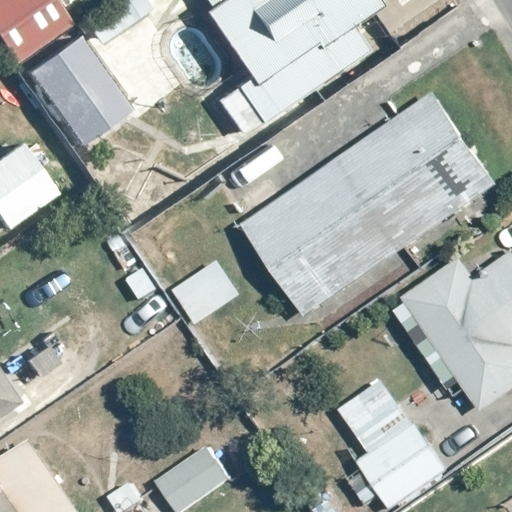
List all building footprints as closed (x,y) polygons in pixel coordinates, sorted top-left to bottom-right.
[(0,0),(0,51),(59,17),(48,0),(0,0)] [(147,6),(143,0),(101,0),(77,16),(93,41),(147,6)] [(228,0),(210,12),(255,79),(241,88),(265,123),(373,52),(356,27),(388,5),(384,0),(228,0)] [(125,109),(79,31),(26,63),(71,141),(125,109)] [(431,91),(238,223),(302,317),(496,185),(431,91)] [(0,231),(58,191),(16,130),(0,141),(0,231)] [(459,253),(397,295),(476,411),(511,386),(511,254),(510,251),(474,276),(459,253)] [(243,292),(218,256),(171,287),(195,324),(243,292)] [(59,326),(16,348),(30,376),(74,354),(59,326)] [(0,368),(0,418),(23,403),(0,368)] [(446,468),(382,376),(337,408),(369,455),(342,474),(361,501),(377,490),(389,508),(446,468)] [(78,511),(29,439),(0,458),(0,511),(78,511)] [(178,511),(231,475),(206,440),(140,488),(157,511),(178,511)]
